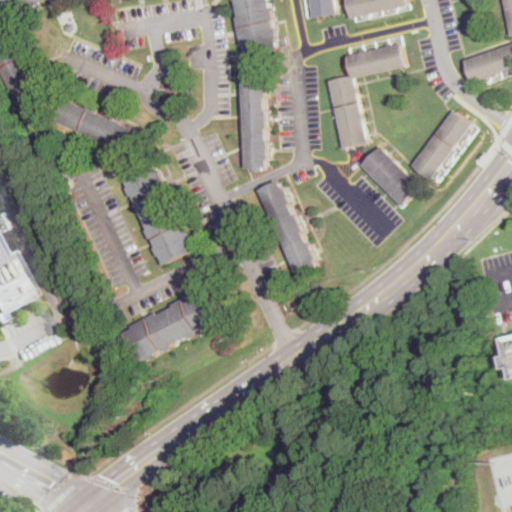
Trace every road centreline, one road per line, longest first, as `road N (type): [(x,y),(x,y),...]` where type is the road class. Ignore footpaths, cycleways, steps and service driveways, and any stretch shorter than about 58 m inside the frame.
road 1 (primary): [(80,511),(405,278),(511,162)]
road 2 (residential): [(296,358),(176,104),(153,101),(155,78),(172,75),(183,88),(176,104)]
road 3 (residential): [(511,124),(449,71),(430,0)]
